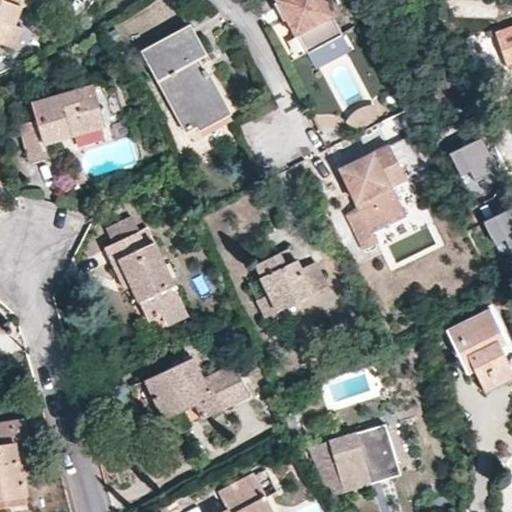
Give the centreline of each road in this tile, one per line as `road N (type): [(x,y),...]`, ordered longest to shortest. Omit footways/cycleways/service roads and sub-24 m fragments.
road 1 (residential): [(92,511),(48,368),(25,244)]
road 2 (residential): [(215,0),(256,27),(296,128),(275,138)]
